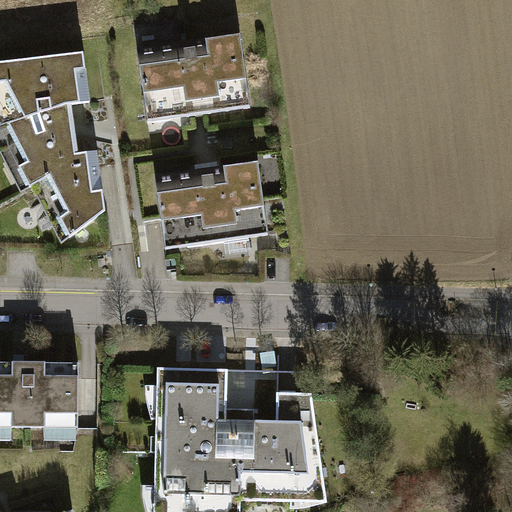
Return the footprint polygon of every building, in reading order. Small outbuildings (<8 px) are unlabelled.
[(137,48),(147,119),(248,105),(238,34),(137,48)] [(87,102),(82,54),(0,62),(0,104),(9,121),(0,125),(0,131),(28,188),(40,182),(69,237),(103,210),(97,152),(71,154),(66,104),(87,102)] [(268,235),(258,161),(155,175),(165,249),(268,235)] [(273,351),(259,353),(262,373),(276,371),(273,351)] [(78,365),(0,364),(0,427),(78,428),(78,365)] [(157,369),(154,511),(238,511),(239,499),(325,500),(312,393),(276,392),(276,422),(225,421),(226,370),(157,369)]
